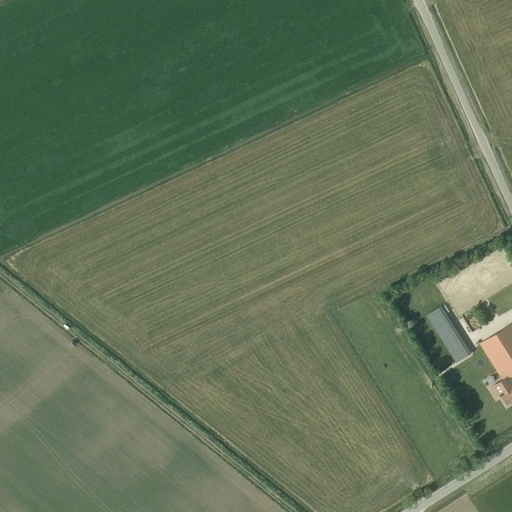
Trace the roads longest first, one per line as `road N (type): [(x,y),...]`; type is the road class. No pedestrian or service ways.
road 1 (unclassified): [(511,224),(411,0)]
road 2 (unclassified): [(410,511),(511,447)]
